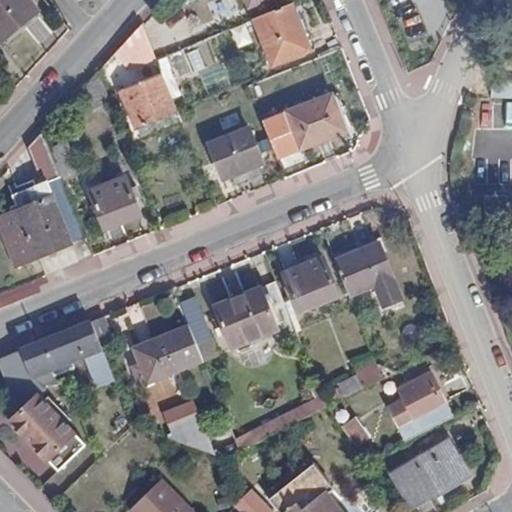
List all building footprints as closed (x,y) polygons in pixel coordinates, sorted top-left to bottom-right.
[(0,0),(0,40),(2,43),(39,12),(28,0),(0,0)] [(273,66),(312,50),(292,2),(254,18),(273,66)] [(130,69),(152,44),(143,24),(115,55),(130,69)] [(98,108),(111,102),(100,71),(99,72),(88,84),(98,108)] [(123,90),(138,127),(179,111),(164,74),(123,90)] [(340,92),(333,95),(347,131),(354,129),(340,92)] [(288,111),(302,148),(347,131),(333,95),(288,111)] [(250,126),(210,142),(225,179),(246,171),(264,163),(250,126)] [(81,172),(69,140),(60,144),(72,175),(81,172)] [(60,144),(51,148),(62,176),(63,179),(72,175),(60,144)] [(228,187),(250,178),(246,171),(225,179),(228,187)] [(75,242),(74,239),(85,235),(63,179),(62,176),(50,181),(49,178),(15,193),(19,205),(14,206),(16,212),(0,218),(18,265),(75,242)] [(106,231),(142,216),(127,176),(90,191),(106,231)] [(486,214),(507,215),(508,194),(486,194),(486,214)] [(382,244),(337,262),(350,297),(375,286),(384,306),(403,298),(382,244)] [(299,313),(340,296),(324,255),(283,271),(299,313)] [(272,312),(287,306),(276,279),(215,305),(232,349),(279,330),(272,312)] [(212,337),(196,295),(181,301),(190,325),(197,343),(212,337)] [(382,313),(405,304),(403,298),(384,306),(380,308),(382,313)] [(115,338),(106,314),(91,320),(101,344),(115,338)] [(98,389),(116,381),(101,344),(91,320),(21,348),(22,351),(34,380),(41,382),(45,387),(46,374),(53,372),(55,377),(76,368),(73,363),(85,358),(98,389)] [(204,360),(197,343),(190,325),(135,348),(150,383),(204,360)] [(204,360),(219,354),(212,337),(197,343),(204,360)] [(12,421),(59,470),(92,438),(72,389),(53,408),(39,394),(48,389),(45,387),(41,382),(34,380),(22,351),(0,359),(0,362),(21,411),(12,421)] [(355,361),(361,387),(381,382),(375,356),(355,361)] [(388,407),(400,429),(447,403),(432,374),(400,390),(405,398),(388,407)] [(358,375),(336,384),(342,398),(363,390),(358,375)] [(110,448),(82,384),(72,389),(92,438),(100,458),(110,448)] [(206,398),(230,456),(240,451),(235,438),(217,393),(206,398)] [(240,451),(243,449),(328,407),(323,394),(235,438),(240,451)] [(362,412),(372,433),(383,427),(374,407),(362,412)] [(169,423),(175,440),(217,454),(198,411),(169,423)] [(356,416),(341,427),(357,449),(372,438),(356,416)] [(449,439),(445,442),(437,425),(410,439),(418,458),(392,473),(413,506),(469,472),(449,439)] [(243,460),(247,458),(243,449),(240,451),(230,456),(227,457),(233,471),(246,464),(243,460)] [(309,456),(264,491),(270,498),(314,464),(309,456)] [(342,511),(329,494),(334,490),(314,464),(270,498),(280,511),(342,511)] [(129,509),(131,511),(193,511),(161,478),(129,509)] [(235,505),(241,511),(276,511),(255,488),(235,505)]
